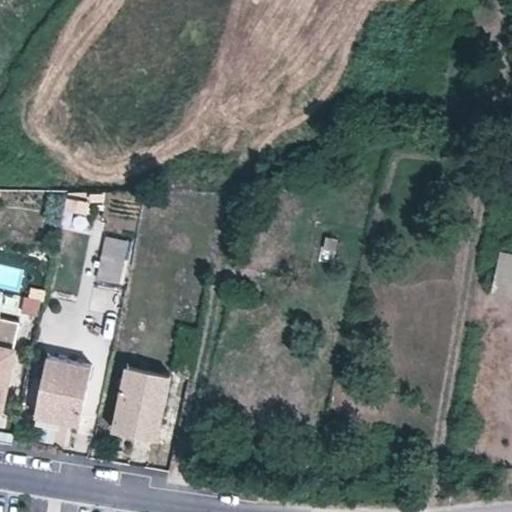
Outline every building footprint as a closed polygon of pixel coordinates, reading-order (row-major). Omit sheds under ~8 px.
[(78,206),(81,194),(69,191),(66,203),(78,206)] [(132,240),(107,234),(97,278),(123,284),(132,240)] [(338,238),(327,235),(324,248),(337,251),(338,238)] [(492,291),(511,293),(511,250),(496,249),(492,291)] [(0,344),(15,348),(21,320),(0,315),(0,344)] [(186,389),(198,330),(181,325),(172,367),(180,368),(176,388),(186,389)] [(0,344),(0,407),(4,409),(16,348),(15,348),(0,344)] [(50,356),(38,414),(80,424),(92,364),(51,356),(50,356)] [(171,374),(128,365),(115,430),(161,438),(162,430),(160,428),(171,374)]
